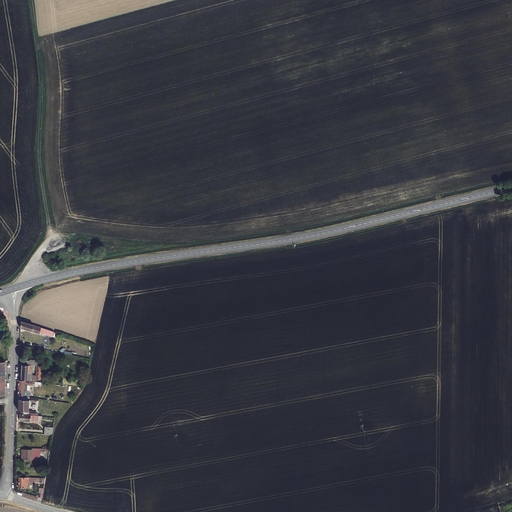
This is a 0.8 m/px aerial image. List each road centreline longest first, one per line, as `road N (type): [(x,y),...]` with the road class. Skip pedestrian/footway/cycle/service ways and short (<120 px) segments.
road 1 (tertiary): [(511,187),(323,233),(14,287)]
road 2 (track): [(31,0),(39,173),(51,241),(14,287)]
road 3 (tertiary): [(14,287),(9,459),(0,492)]
